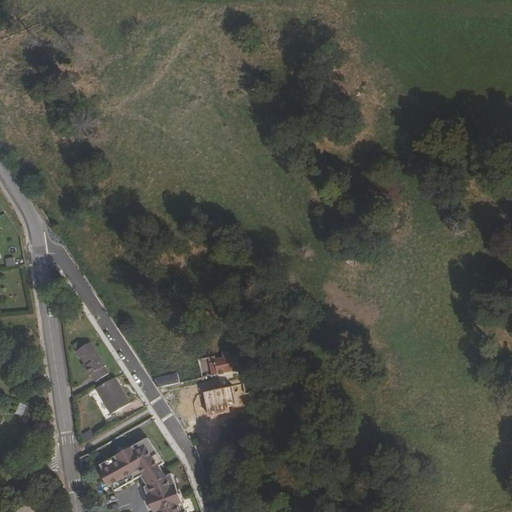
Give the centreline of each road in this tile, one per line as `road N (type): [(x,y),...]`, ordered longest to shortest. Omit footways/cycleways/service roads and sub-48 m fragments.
road 1 (residential): [(213,511),(189,448),(61,255),(40,250)]
road 2 (tertiary): [(68,451),(40,250)]
